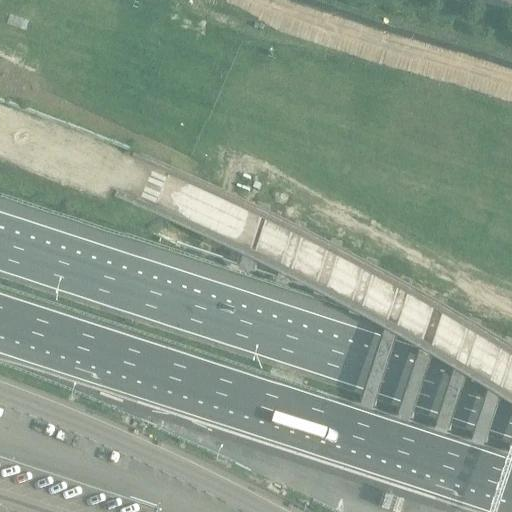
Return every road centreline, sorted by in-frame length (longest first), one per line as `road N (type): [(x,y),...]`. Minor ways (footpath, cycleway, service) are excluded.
road 1 (motorway): [(511,416),(0,248)]
road 2 (motorway): [(44,335),(511,491)]
road 3 (motorway): [(44,335),(390,511)]
